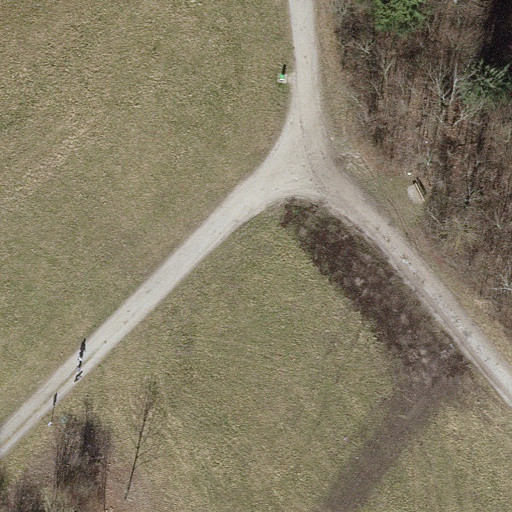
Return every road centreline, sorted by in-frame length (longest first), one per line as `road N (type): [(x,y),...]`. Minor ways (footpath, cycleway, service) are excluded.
road 1 (track): [(0,445),(241,205),(305,163),(300,0)]
road 2 (track): [(511,385),(379,228),(305,163)]
